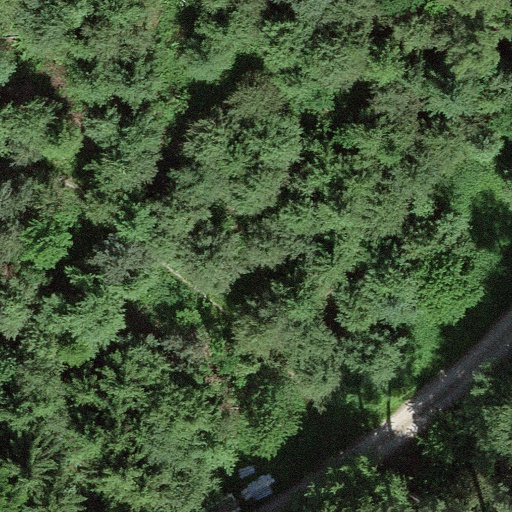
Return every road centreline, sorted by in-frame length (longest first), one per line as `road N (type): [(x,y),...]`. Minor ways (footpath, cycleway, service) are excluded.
road 1 (track): [(397,430),(100,202),(0,147)]
road 2 (track): [(269,511),(397,430)]
road 3 (track): [(511,341),(397,430)]
road 4 (track): [(397,430),(511,494)]
